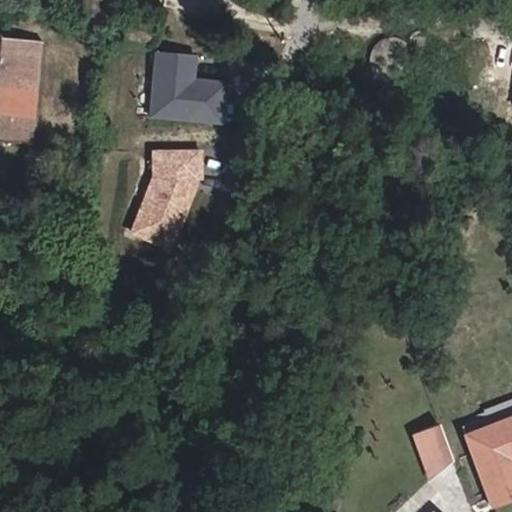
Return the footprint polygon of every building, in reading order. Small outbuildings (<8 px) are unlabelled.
[(0,141),(30,145),(40,41),(0,36),(0,141)] [(418,37),(415,37),(411,37),(409,39),(407,42),(407,46),(408,49),(410,51),(413,53),(417,53),(420,51),(422,49),(423,45),(423,42),(421,39),(418,37)] [(410,64),(409,58),(406,53),(401,49),(396,45),(390,44),(384,44),(378,45),(372,48),(368,52),(365,58),(363,64),(363,70),(364,76),(367,81),(372,86),(377,89),(383,90),(389,91),(395,89),(401,86),(405,82),(408,76),(410,71),(410,64)] [(194,76),(196,51),(153,48),(148,114),(222,119),(225,78),(194,76)] [(202,154),(157,141),(132,232),(177,244),(202,154)] [(511,460),(511,417),(464,436),(491,506),(511,498),(511,461),(511,460)] [(452,461),(438,424),(411,434),(429,481),(452,461)]
